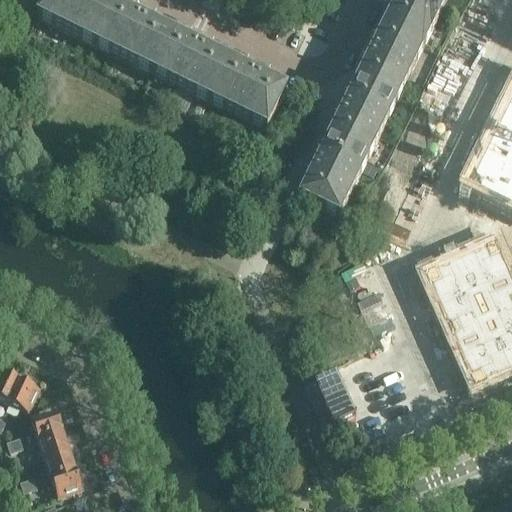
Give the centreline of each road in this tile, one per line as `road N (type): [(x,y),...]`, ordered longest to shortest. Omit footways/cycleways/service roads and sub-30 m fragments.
road 1 (residential): [(172,0),(334,76),(372,0)]
road 2 (unclassified): [(133,511),(93,383),(0,334)]
road 3 (secondary): [(385,511),(511,455)]
